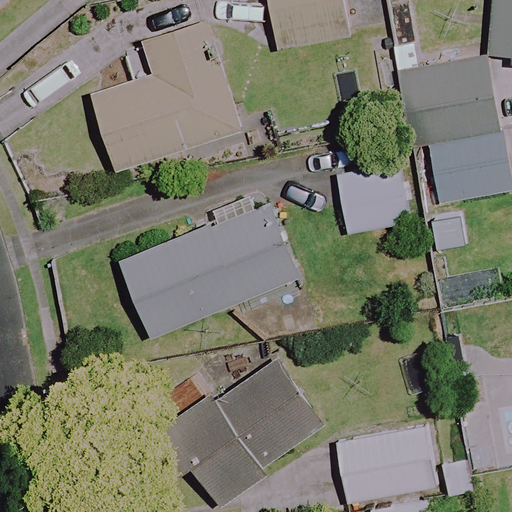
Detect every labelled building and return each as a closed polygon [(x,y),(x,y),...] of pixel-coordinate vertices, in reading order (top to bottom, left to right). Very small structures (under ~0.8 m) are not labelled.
[(271,0),(280,48),(355,34),(350,6),(348,0),(271,0)] [(511,61),(511,0),(494,0),(491,60),(511,61)] [(244,129),(208,16),(147,36),(158,72),(93,92),(117,168),(244,129)] [(429,142),(501,131),(489,56),(405,70),(416,144),(429,142)] [(501,131),(429,142),(439,202),(511,191),(501,131)] [(408,222),(396,163),(337,175),(348,233),(408,222)] [(299,277),(271,205),(123,261),(151,334),(299,277)] [(153,429),(184,476),(192,470),(217,508),(267,474),(261,465),(322,426),(273,351),(153,429)] [(433,486),(422,427),(337,444),(349,502),(433,486)] [(427,511),(426,501),(371,511),(427,511)]
